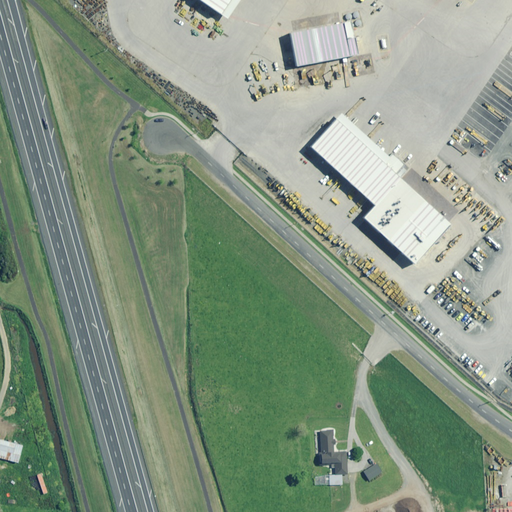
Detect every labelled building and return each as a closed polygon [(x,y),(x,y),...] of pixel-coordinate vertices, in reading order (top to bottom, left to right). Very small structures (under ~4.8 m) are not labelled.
[(203,0),(220,11),(227,0),(203,0)] [(349,26),(294,33),(298,62),(353,55),(349,26)] [(401,177),(336,117),(311,145),(375,204),(401,177)] [(453,226),(401,177),(375,204),(363,217),(415,266),(453,226)] [(334,452),(334,431),(320,431),(320,465),(331,464),(331,468),(335,468),(335,475),(330,475),(330,485),(346,485),(346,480),(342,480),(342,475),(347,475),(347,452),(334,452)] [(23,446),(0,439),(0,458),(18,463),(23,446)] [(382,473),(376,464),(364,472),(369,481),(382,473)] [(341,486),(330,486),(331,496),(342,496),(341,486)]
